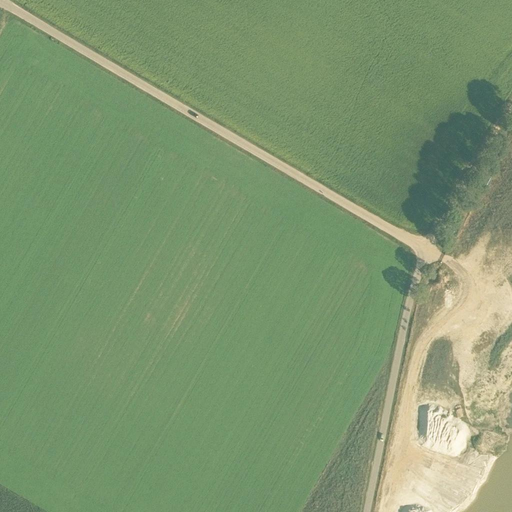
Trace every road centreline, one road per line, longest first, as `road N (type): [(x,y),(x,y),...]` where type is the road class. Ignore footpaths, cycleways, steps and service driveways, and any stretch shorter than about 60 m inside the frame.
road 1 (unclassified): [(366,511),(425,249),(0,2)]
road 2 (track): [(425,249),(511,105)]
